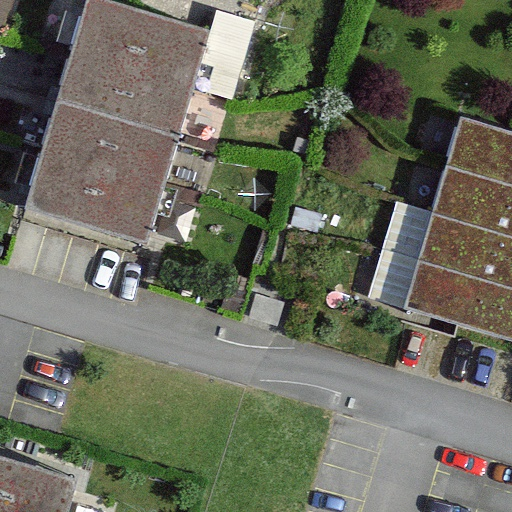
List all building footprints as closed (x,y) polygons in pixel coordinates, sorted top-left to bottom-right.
[(0,0),(0,30),(8,0),(0,0)] [(91,0),(88,0),(59,103),(175,137),(190,84),(229,96),(250,23),(220,14),(214,35),(91,0)] [(144,241),(175,137),(59,103),(28,208),(144,241)] [(511,136),(462,122),(448,169),(511,187),(511,136)] [(511,187),(448,169),(434,215),(511,237),(511,187)] [(398,205),(384,252),(511,289),(511,237),(434,215),(398,205)] [(511,289),(384,252),(371,295),(511,335),(511,289)] [(0,511),(62,511),(72,481),(0,459),(0,511)]
